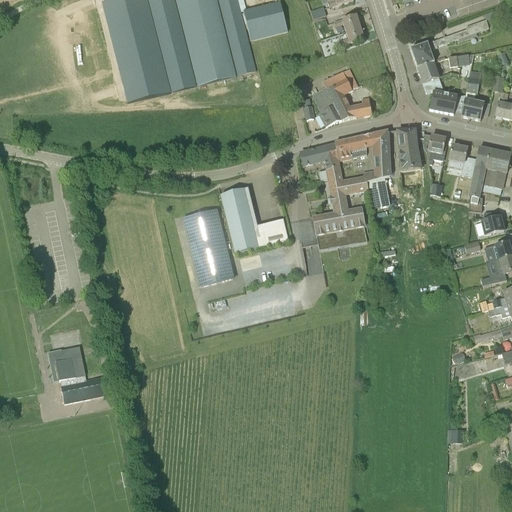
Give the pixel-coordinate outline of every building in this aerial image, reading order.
[(148,0),(121,0),(104,5),(130,105),(173,94),(148,0)] [(148,0),(173,94),(196,88),(195,84),(173,0),(148,0)] [(206,86),(236,78),(216,0),(173,0),(197,88),(206,86)] [(256,73),(239,9),(236,0),(217,0),(237,78),(256,73)] [(351,2),(350,0),(326,0),(328,4),(327,5),(329,9),(351,2)] [(251,42),(287,31),(279,2),(243,12),(251,42)] [(314,22),(326,17),(323,9),(311,13),(314,22)] [(346,33),(360,29),(356,17),(334,24),(336,29),(343,27),(346,33)] [(364,40),(360,29),(346,33),(348,40),(340,43),(342,48),(364,40)] [(468,37),(466,31),(434,43),(437,49),(458,41),(468,37)] [(437,50),(437,49),(434,43),(410,51),(417,71),(434,65),(429,53),(437,50)] [(268,47),(261,48),(264,68),(271,67),(268,47)] [(499,63),(507,60),(504,54),(497,57),(499,63)] [(468,57),(457,58),(458,68),(469,67),(468,57)] [(458,68),(457,58),(448,60),(450,70),(458,68)] [(422,86),(439,80),(434,65),(417,71),(422,86)] [(342,97),(357,90),(357,88),(350,72),(323,84),(326,91),(334,107),(343,123),(351,121),(355,120),(371,117),(368,100),(362,101),(362,106),(349,110),(342,97)] [(477,96),(479,82),(481,75),(469,73),(464,101),(465,101),(461,119),(480,123),(484,106),(474,103),(475,96),(477,96)] [(494,79),(492,94),(501,95),(501,94),(502,94),(504,80),(494,79)] [(441,86),(439,80),(422,86),(426,95),(433,95),(433,94),(434,94),(435,89),(441,86)] [(433,94),(433,95),(429,112),(453,117),(457,99),(445,96),(441,86),(435,89),(434,94),(433,94)] [(334,107),(326,91),(313,97),(321,114),(334,107)] [(508,96),(502,94),(501,94),(501,95),(499,104),(498,104),(495,118),(510,122),(511,111),(511,107),(505,106),(508,96)] [(335,125),(343,123),(334,107),(321,114),(319,116),(326,129),(335,125)] [(307,122),(314,121),(311,108),(304,109),(307,122)] [(418,163),(416,153),(414,132),(397,133),(399,153),(401,173),(419,171),(418,163)] [(327,183),(330,197),(327,197),(329,205),(331,205),(333,214),(313,218),(313,219),(317,237),(364,228),(365,228),(361,210),(347,213),(344,197),(368,192),(366,186),(368,186),(384,180),(390,179),(387,133),(364,138),(366,149),(373,147),(375,172),(363,174),(364,179),(341,184),(339,170),(328,172),(329,181),(329,183),(327,183)] [(364,138),(334,145),(335,147),(338,164),(352,162),(351,160),(367,156),(366,149),(364,138)] [(443,163),(446,149),(444,148),(445,141),(431,138),(427,158),(428,166),(432,167),(433,161),(443,163)] [(310,153),(300,155),(303,168),(313,166),(318,164),(319,164),(325,163),(325,164),(326,164),(328,172),(339,170),(338,164),(335,147),(321,150),(316,151),(315,152),(310,153)] [(473,173),(476,162),(465,159),(467,150),(452,147),(447,168),(461,171),(460,177),(472,179),(473,173)] [(489,151),(479,149),(476,162),(473,173),(472,179),(468,198),(470,198),(469,214),(472,214),(476,215),(480,215),(481,200),(478,200),(480,192),(481,186),(485,171),(487,162),(489,151)] [(487,162),(485,171),(505,175),(506,175),(510,156),(489,151),(487,162)] [(502,191),(505,175),(485,171),(481,186),(502,191)] [(320,182),(329,181),(328,172),(318,174),(320,182)] [(390,208),(384,180),(368,186),(372,212),(390,208)] [(481,186),(480,192),(501,197),(502,191),(481,186)] [(258,249),(253,229),(244,191),(221,197),(235,255),(258,249)] [(233,281),(216,213),(183,221),(200,289),(233,281)] [(481,224),(484,238),(504,233),(502,226),(505,225),(503,218),(497,220),(495,214),(484,215),(485,223),(481,224)] [(317,237),(313,219),(296,223),(301,250),(318,246),(319,252),(367,243),(364,228),(317,237)] [(253,229),(258,249),(288,242),(283,222),(253,229)] [(497,253),(499,261),(511,258),(507,243),(484,249),(486,256),(497,253)] [(464,248),(466,255),(480,252),(478,244),(464,248)] [(445,252),(448,263),(453,262),(450,251),(445,252)] [(511,259),(511,258),(499,261),(501,268),(490,271),(492,279),(511,273),(511,259)] [(501,308),(507,307),(511,305),(511,291),(503,294),(505,300),(499,301),(491,304),(492,304),(487,306),(489,312),(494,310),(501,308)] [(501,308),(494,310),(496,317),(496,318),(501,316),(502,320),(510,318),(510,319),(511,322),(511,321),(511,305),(507,307),(501,308)] [(511,327),(480,338),(479,336),(474,338),(475,346),(501,338),(503,342),(511,340),(511,342),(511,327)] [(85,378),(80,348),(55,353),(56,363),(55,363),(59,383),(60,382),(61,388),(61,389),(64,406),(90,401),(90,400),(105,397),(101,380),(86,383),(85,378)] [(511,352),(501,356),(505,367),(511,364),(511,352)] [(455,366),(465,360),(462,354),(451,360),(455,366)] [(495,401),(500,400),(496,385),(491,387),(495,401)] [(42,407),(30,409),(32,421),(44,418),(42,407)] [(452,444),(464,444),(464,432),(452,433),(452,444)]
